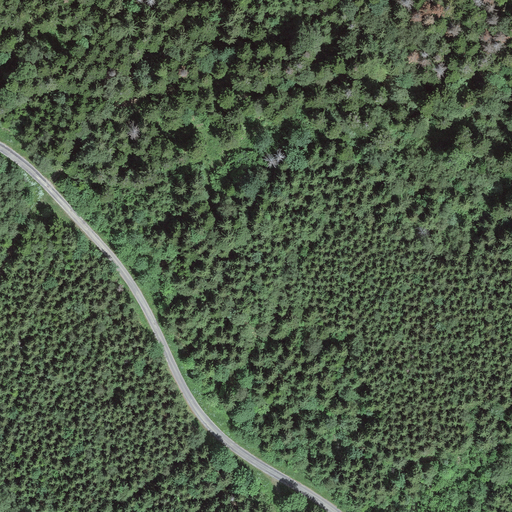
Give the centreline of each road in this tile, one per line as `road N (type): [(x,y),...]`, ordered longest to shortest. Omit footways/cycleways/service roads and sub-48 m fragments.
road 1 (track): [(0,278),(76,138),(109,111),(511,70)]
road 2 (unclassified): [(0,147),(49,188),(125,275),(207,423),(335,511)]
